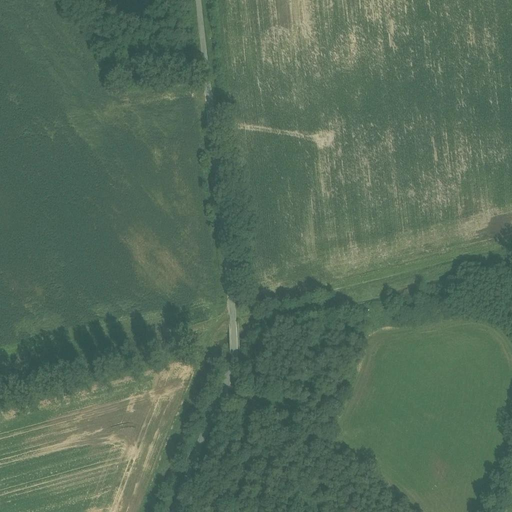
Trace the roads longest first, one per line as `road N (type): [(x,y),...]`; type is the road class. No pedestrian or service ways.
road 1 (unclassified): [(173,511),(234,359),(197,0)]
road 2 (track): [(223,385),(313,436),(403,424)]
